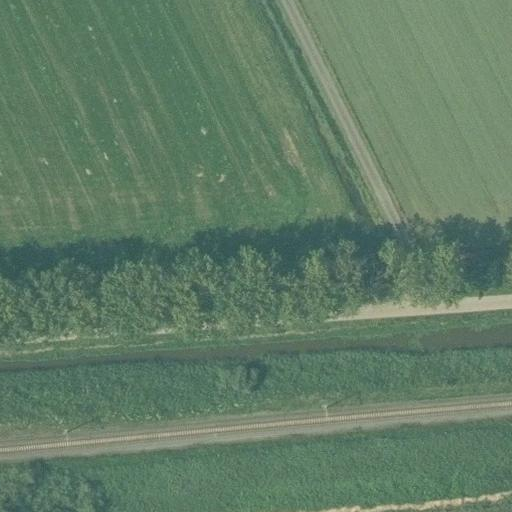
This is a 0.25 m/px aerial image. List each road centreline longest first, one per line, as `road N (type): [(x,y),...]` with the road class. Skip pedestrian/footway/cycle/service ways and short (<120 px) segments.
road 1 (unclassified): [(0,340),(511,309)]
road 2 (unknown): [(283,0),(430,314)]
